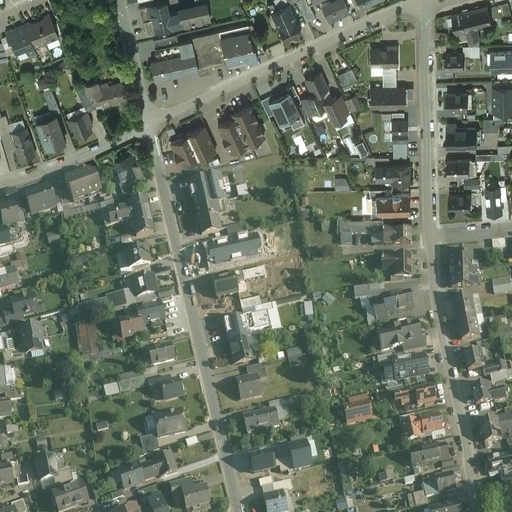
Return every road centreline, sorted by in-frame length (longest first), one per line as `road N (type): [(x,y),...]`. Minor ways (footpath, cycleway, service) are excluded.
road 1 (residential): [(148,123),(237,511)]
road 2 (residential): [(424,2),(148,123)]
road 3 (residential): [(428,236),(477,511)]
road 4 (residential): [(424,2),(428,236)]
road 5 (residential): [(148,123),(0,184)]
road 6 (residential): [(121,0),(148,123)]
